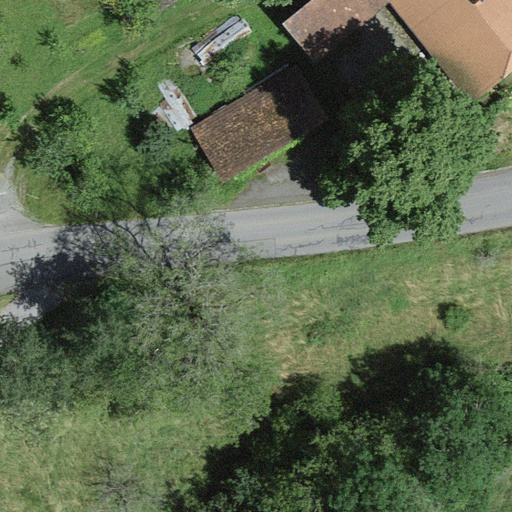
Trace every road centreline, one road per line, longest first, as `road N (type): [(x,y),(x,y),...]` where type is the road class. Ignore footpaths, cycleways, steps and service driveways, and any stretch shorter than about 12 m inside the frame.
road 1 (unclassified): [(511,200),(380,224),(0,267)]
road 2 (track): [(0,333),(128,253)]
